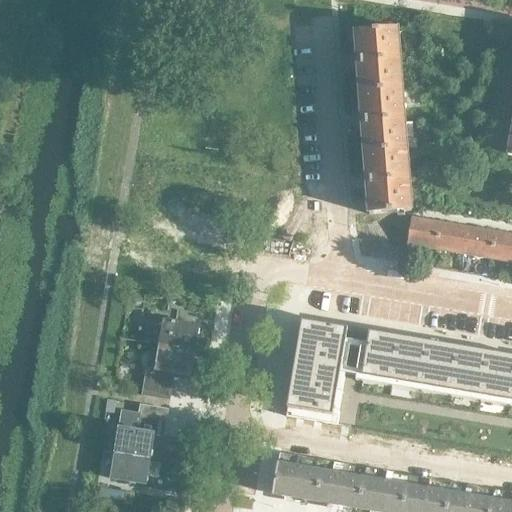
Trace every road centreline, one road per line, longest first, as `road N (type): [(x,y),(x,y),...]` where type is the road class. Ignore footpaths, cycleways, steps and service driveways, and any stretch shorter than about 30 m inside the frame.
road 1 (residential): [(511,476),(232,430)]
road 2 (residential): [(342,282),(322,19)]
road 3 (residential): [(511,310),(342,282)]
road 4 (residential): [(232,430),(258,287)]
